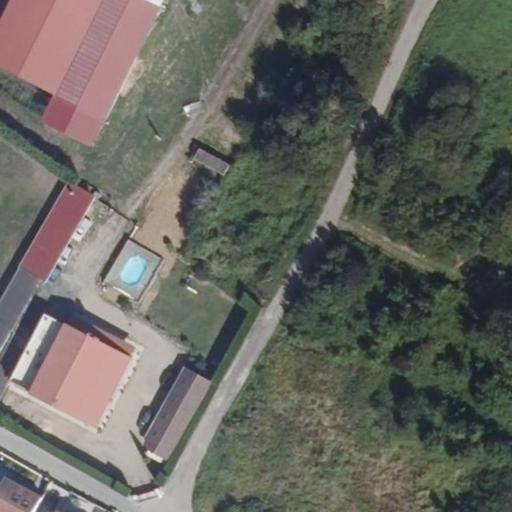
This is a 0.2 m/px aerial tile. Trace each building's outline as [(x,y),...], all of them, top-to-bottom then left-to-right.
[(21,0),(0,40),(0,68),(58,100),(112,0),(21,0)] [(0,0),(0,40),(21,0),(0,0)] [(72,132),(82,112),(62,102),(52,122),(72,132)] [(0,297),(0,344),(93,194),(71,181),(70,183),(0,297)] [(30,390),(67,325),(42,312),(6,377),(30,390)] [(130,361),(67,325),(30,390),(92,426),(130,361)] [(143,445),(144,452),(163,461),(204,386),(182,374),(143,445)] [(163,461),(144,452),(142,457),(159,466),(163,461)] [(37,511),(44,499),(6,481),(0,494),(0,511),(37,511)]
